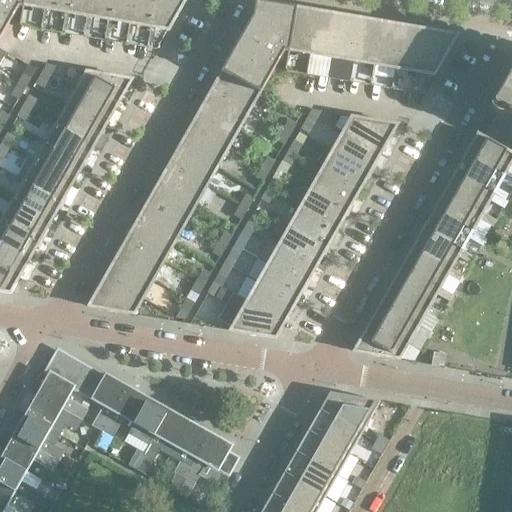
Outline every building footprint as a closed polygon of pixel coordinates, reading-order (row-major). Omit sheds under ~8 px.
[(24,0),(0,0),(0,39),(19,7),(23,7),(24,0)] [(46,0),(24,0),(23,7),(44,11),(46,0)] [(67,0),(46,0),(44,11),(65,15),(67,0)] [(89,0),(67,0),(65,15),(86,18),(89,0)] [(111,0),(89,0),(86,18),(107,22),(111,0)] [(132,0),(111,0),(107,22),(129,25),(132,0)] [(132,0),(129,25),(169,32),(186,0),(132,0)] [(289,52),(296,9),(260,3),(222,71),(261,93),(284,51),(289,52)] [(310,56),(317,13),(296,9),(289,52),(310,56)] [(310,56),(331,59),(338,16),(317,13),(310,56)] [(352,63),(359,20),(338,16),(331,59),(352,63)] [(352,63),(373,66),(380,24),(359,20),(352,63)] [(394,70),(401,27),(380,24),(373,66),(394,70)] [(434,77),(457,37),(401,27),(394,70),(434,77)] [(42,74),(49,78),(55,67),(47,66),(42,74)] [(261,93),(222,71),(211,90),(250,112),(261,93)] [(511,71),(494,104),(494,105),(494,106),(495,107),(496,108),(480,136),(511,154),(511,71)] [(115,110),(132,80),(86,72),(77,88),(115,110)] [(49,78),(42,74),(36,85),(43,89),(49,78)] [(17,85),(24,90),(30,79),(23,75),(17,85)] [(24,90),(17,85),(11,96),(18,100),(24,90)] [(105,129),(115,110),(77,88),(66,107),(105,129)] [(200,108),(239,130),(250,112),(211,90),(200,108)] [(30,111),(36,101),(29,96),(23,107),(30,111)] [(30,111),(23,107),(17,118),(24,122),(30,111)] [(94,147),(105,129),(66,107),(56,125),(94,147)] [(239,130),(200,108),(190,127),(228,149),(239,130)] [(307,119),(314,123),(321,112),(312,111),(307,119)] [(0,114),(0,125),(3,127),(9,116),(1,112),(0,114)] [(342,133),(380,155),(396,125),(350,117),(342,133)] [(314,123),(307,119),(301,130),(308,134),(314,123)] [(282,130),(289,134),(295,124),(288,120),(282,130)] [(83,166),(94,147),(56,125),(45,144),(83,166)] [(228,149),(190,127),(179,146),(217,168),(228,149)] [(289,134),(282,130),(276,141),(283,145),(289,134)] [(380,155),(342,133),(331,152),(369,173),(380,155)] [(9,149),(15,138),(8,134),(2,145),(9,149)] [(511,163),(511,154),(480,136),(477,135),(466,154),(504,176),(511,164),(511,163)] [(288,152),(296,156),(302,146),(294,141),(288,152)] [(72,185),(83,166),(45,144),(34,163),(72,185)] [(9,149),(2,145),(0,147),(0,157),(3,159),(9,149)] [(217,168),(179,146),(168,165),(207,187),(217,168)] [(296,156),(288,152),(282,163),(290,167),(296,156)] [(369,173),(331,152),(320,171),(358,192),(369,173)] [(511,180),(504,176),(466,154),(455,173),(494,195),(501,182),(511,188),(511,180)] [(268,172),(274,162),(267,157),(261,168),(268,172)] [(62,204),(72,185),(34,163),(23,183),(62,204)] [(207,187),(168,165),(157,184),(196,206),(207,187)] [(268,172),(261,168),(255,178),(262,183),(268,172)] [(358,192),(320,171),(309,189),(347,211),(358,192)] [(505,201),(494,195),(455,173),(445,192),(483,213),(490,201),(502,208),(505,201)] [(274,194),(280,183),(273,179),(267,190),(274,194)] [(51,222),(62,204),(23,183),(13,201),(51,222)] [(196,206),(157,184),(147,203),(185,225),(196,206)] [(347,211),(309,189),(299,208),(337,230),(347,211)] [(274,194),(267,190),(261,200),(268,204),(274,194)] [(495,220),(483,213),(445,192),(434,210),(472,232),(479,220),(491,227),(495,220)] [(239,205),(247,210),(253,199),(245,195),(239,205)] [(40,241),(51,222),(13,201),(2,219),(40,241)] [(136,222),(174,244),(185,225),(147,203),(136,222)] [(239,205),(233,216),(241,220),(247,210),(239,205)] [(337,230),(299,208),(288,227),(326,249),(337,230)] [(484,239),(472,232),(434,210),(423,229),(462,251),(469,239),(480,245),(484,239)] [(253,231),(259,221),(252,217),(246,227),(253,231)] [(0,243),(30,260),(40,241),(2,219),(0,223),(0,243)] [(174,244),(136,222),(125,241),(164,263),(174,244)] [(253,231),(246,227),(240,238),(247,242),(253,231)] [(326,249),(288,227),(277,246),(315,268),(326,249)] [(473,258),(462,251),(423,229),(413,248),(451,270),(458,257),(470,264),(473,258)] [(218,243),(225,247),(231,237),(224,232),(218,243)] [(164,263),(125,241),(114,260),(153,282),(164,263)] [(0,267),(19,279),(30,260),(0,243),(0,267)] [(225,247),(218,243),(212,254),(219,258),(225,247)] [(315,268),(277,246),(267,265),(305,286),(315,268)] [(463,276),(451,270),(413,248),(402,267),(440,288),(447,276),(459,283),(463,276)] [(232,269),(238,258),(230,254),(224,265),(232,269)] [(103,279),(142,301),(153,282),(114,260),(103,279)] [(232,269),(224,265),(218,275),(226,279),(232,269)] [(305,286),(267,265),(256,284),(294,305),(305,286)] [(0,267),(0,292),(10,294),(19,279),(0,267)] [(452,295),(440,288),(402,267),(391,285),(430,307),(437,295),(448,302),(452,295)] [(197,280),(204,285),(210,274),(203,270),(197,280)] [(103,279),(87,308),(134,316),(142,301),(103,279)] [(204,285),(197,280),(191,291),(198,295),(204,285)] [(214,283),(208,294),(215,298),(221,287),(214,283)] [(294,305),(256,284),(245,302),(283,324),(294,305)] [(441,314),(430,307),(391,285),(381,304),(419,326),(426,314),(438,320),(441,314)] [(187,314),(193,303),(186,299),(180,310),(187,314)] [(245,302),(229,331),(274,339),(283,324),(245,302)] [(431,333),(419,326),(381,304),(370,323),(408,345),(415,332),(427,339),(431,333)] [(399,360),(408,345),(370,323),(353,352),(399,360)] [(77,392),(88,372),(89,370),(79,364),(79,363),(65,354),(62,360),(55,358),(53,357),(44,373),(48,375),(49,374),(75,388),(74,390),(77,392)] [(432,366),(444,368),(446,356),(434,354),(432,366)] [(88,398),(98,380),(99,378),(88,372),(77,392),(88,398)] [(68,400),(74,390),(75,388),(49,374),(48,375),(37,395),(62,409),(68,413),(81,420),(85,412),(75,404),(68,400)] [(113,412),(127,387),(105,375),(91,399),(113,412)] [(134,424),(148,399),(127,387),(113,412),(134,424)] [(330,393),(320,411),(361,435),(380,402),(330,393)] [(51,430),(62,409),(37,395),(25,416),(51,430)] [(154,435),(168,411),(148,399),(134,424),(154,435)] [(175,447),(189,422),(168,411),(154,435),(151,441),(143,455),(151,459),(160,449),(165,441),(175,447)] [(320,411),(308,432),(349,455),(361,435),(320,411)] [(76,428),(81,420),(68,413),(64,424),(76,428)] [(102,431),(110,418),(99,414),(94,427),(102,431)] [(39,451),(51,430),(25,416),(14,436),(39,451)] [(110,436),(119,426),(110,418),(102,431),(110,436)] [(192,465),(209,434),(189,422),(175,447),(186,453),(181,461),(177,473),(184,478),(192,465)] [(308,432),(296,452),(337,476),(349,455),(308,432)] [(238,459),(228,453),(231,446),(209,434),(192,465),(184,478),(192,482),(201,472),(206,464),(217,471),(218,470),(228,476),(238,459)] [(379,435),(375,443),(385,449),(390,441),(379,435)] [(44,454),(39,451),(14,436),(2,457),(27,471),(33,460),(40,465),(53,469),(58,461),(44,454)] [(143,455),(151,441),(140,438),(135,450),(143,455)] [(375,443),(371,449),(381,455),(385,449),(375,443)] [(62,453),(52,445),(44,454),(58,461),(62,453)] [(296,452),(284,473),(325,497),(337,476),(296,452)] [(21,482),(27,471),(2,457),(0,460),(0,483),(15,492),(21,495),(34,503),(38,495),(28,486),(21,482)] [(284,473),(272,494),(303,511),(316,511),(325,497),(284,473)] [(355,477),(351,484),(362,490),(366,483),(355,477)] [(34,503),(21,495),(15,492),(0,483),(0,510),(2,511),(3,511),(9,502),(17,506),(29,511),(34,503)] [(303,511),(272,494),(261,511),(303,511)]
